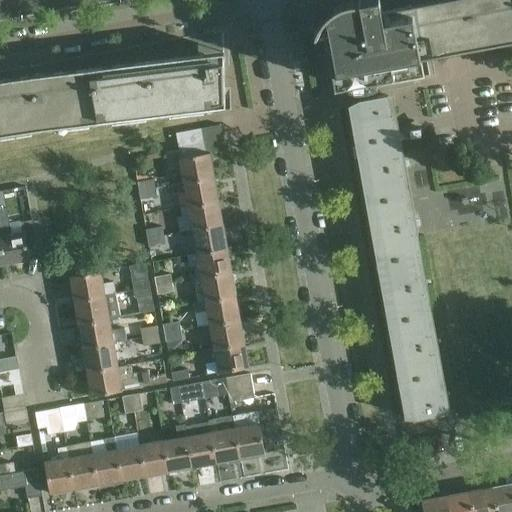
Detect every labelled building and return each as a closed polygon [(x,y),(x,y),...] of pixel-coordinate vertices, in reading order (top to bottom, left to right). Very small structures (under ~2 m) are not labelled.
[(511,0),(440,0),(382,11),(379,0),(352,0),(349,1),(344,2),(340,4),(338,5),(335,6),(332,8),(327,12),(324,16),(322,18),(320,21),(319,23),(317,26),(316,30),(315,33),(325,31),(337,95),(425,79),(421,58),(511,41),(511,0)] [(145,116),(169,113),(170,120),(204,116),(203,109),(226,106),(225,52),(32,76),(4,80),(0,80),(0,142),(32,137),(31,130),(54,127),(55,134),(89,130),(88,123),(111,120),(113,127),(147,123),(145,116)] [(445,414),(395,140),(422,135),(420,128),(418,128),(414,122),(399,131),(394,132),(388,97),(360,102),(350,106),(407,418),(418,419),(445,414)] [(215,177),(211,153),(206,154),(201,128),(176,133),(179,150),(166,152),(169,170),(181,168),(184,183),(215,177)] [(220,201),(215,177),(184,183),(172,185),(174,195),(186,193),(188,207),(220,201)] [(154,180),(137,183),(139,192),(155,189),(154,180)] [(157,197),(155,189),(139,192),(140,200),(157,197)] [(27,246),(36,245),(31,221),(21,223),(23,233),(12,235),(8,210),(6,210),(3,192),(0,193),(0,241),(4,265),(30,260),(27,246)] [(224,225),(220,201),(188,207),(181,208),(182,218),(178,219),(181,233),(193,231),(224,225)] [(229,249),(224,225),(193,231),(197,254),(229,249)] [(162,227),(146,230),(147,239),(164,236),(162,227)] [(166,244),(164,236),(147,239),(149,247),(166,244)] [(233,272),(229,249),(197,254),(187,255),(189,266),(194,265),(196,279),(201,278),(233,272)] [(146,264),(129,267),(134,291),(150,288),(146,264)] [(103,284),(101,271),(69,277),(74,301),(116,293),(114,282),(103,284)] [(237,296),(233,272),(201,278),(202,285),(195,286),(198,303),(237,296)] [(171,275),(155,278),(156,286),(173,283),(171,275)] [(174,292),(173,283),(156,286),(158,295),(174,292)] [(152,296),(150,288),(134,291),(135,299),(152,296)] [(120,317),(116,293),(74,301),(78,325),(110,319),(120,317)] [(242,320),(237,296),(198,303),(193,304),(195,313),(208,311),(210,326),(242,320)] [(155,311),(153,303),(140,306),(142,314),(155,311)] [(112,331),(110,319),(78,325),(82,349),(114,343),(127,341),(125,328),(112,331)] [(246,344),(242,320),(210,326),(215,349),(246,344)] [(180,322),(163,325),(165,334),(182,331),(180,322)] [(159,335),(157,326),(141,329),(142,338),(159,335)] [(183,340),(182,331),(165,334),(167,343),(183,340)] [(161,344),(159,335),(142,338),(144,347),(161,344)] [(118,367),(114,343),(82,349),(87,373),(118,367)] [(246,344),(215,349),(204,351),(206,365),(213,364),(215,374),(219,373),(219,374),(251,368),(246,344)] [(0,372),(19,369),(17,356),(0,359),(0,372)] [(168,383),(166,374),(150,377),(149,372),(131,375),(129,365),(118,367),(87,373),(91,397),(123,391),(151,386),(168,383)] [(0,386),(14,384),(16,396),(24,395),(19,369),(0,372),(0,386)] [(189,370),(172,373),(174,382),(190,379),(189,370)] [(226,378),(229,395),(231,403),(255,399),(251,374),(226,378)] [(229,395),(226,378),(218,380),(221,397),(229,395)] [(190,402),(187,386),(179,387),(182,404),(190,402)] [(182,404),(179,387),(170,389),(173,405),(182,404)] [(143,411),(140,394),(131,396),(134,412),(143,411)] [(26,407),(24,395),(16,396),(2,399),(4,411),(26,407)] [(134,412),(131,396),(123,397),(126,414),(134,412)] [(104,418),(101,401),(84,404),(87,421),(104,418)] [(87,421),(84,404),(75,406),(78,422),(87,421)] [(0,424),(29,420),(27,409),(0,413),(0,424)] [(64,432),(60,409),(36,413),(39,429),(47,428),(48,435),(64,432)] [(260,424),(258,412),(233,417),(242,464),(241,460),(265,455),(264,450),(260,424)] [(242,464),(233,417),(209,421),(211,433),(218,468),(218,464),(241,460),(241,464),(242,464)] [(0,435),(30,430),(29,420),(0,424),(0,435)] [(285,447),(280,421),(260,424),(264,450),(285,447)] [(194,472),(188,437),(186,425),(176,427),(178,439),(164,441),(170,477),(182,474),(184,470),(193,469),(194,472)] [(218,468),(211,433),(188,437),(194,472),(195,472),(194,468),(217,464),(217,468),(218,468)] [(33,445),(31,435),(17,437),(19,447),(33,445)] [(123,485),(117,450),(114,438),(105,440),(107,451),(93,454),(99,490),(100,489),(99,486),(122,481),(123,485)] [(170,477),(164,441),(140,445),(147,481),(146,477),(169,473),(170,477)] [(99,490),(93,454),(91,442),(67,446),(67,447),(76,494),(75,490),(98,486),(99,490)] [(147,481),(140,445),(117,450),(123,485),(123,481),(146,477),(146,481),(147,481)] [(76,494),(67,447),(58,449),(60,460),(45,463),(50,494),(74,490),(75,494),(76,494)] [(0,465),(0,468),(2,477),(16,474),(14,463),(0,465)] [(28,497),(42,495),(38,470),(16,474),(2,477),(0,477),(0,490),(26,486),(28,497)] [(511,511),(511,484),(493,488),(496,511),(511,511)] [(496,511),(493,488),(469,493),(472,511),(496,511)] [(472,511),(469,493),(446,497),(448,511),(472,511)] [(448,511),(446,497),(422,501),(423,511),(448,511)]
